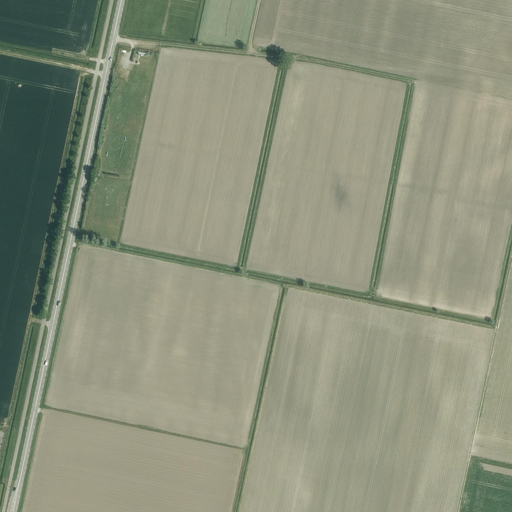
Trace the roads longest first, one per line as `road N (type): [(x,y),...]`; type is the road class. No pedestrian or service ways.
road 1 (secondary): [(19,480),(121,0)]
road 2 (track): [(113,39),(310,60),(415,81)]
road 3 (track): [(457,511),(511,256)]
road 4 (track): [(69,244),(287,288)]
road 5 (track): [(34,410),(246,451)]
road 6 (track): [(226,266),(358,293),(377,287)]
